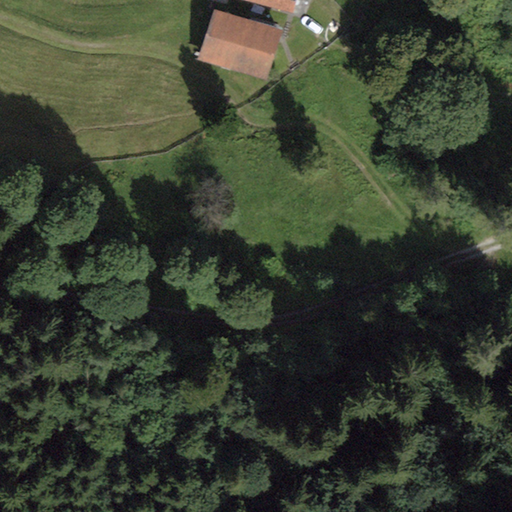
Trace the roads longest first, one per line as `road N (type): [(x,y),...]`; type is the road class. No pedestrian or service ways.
road 1 (track): [(0,291),(62,309),(171,308),(267,323),(511,243)]
road 2 (track): [(511,97),(331,38)]
